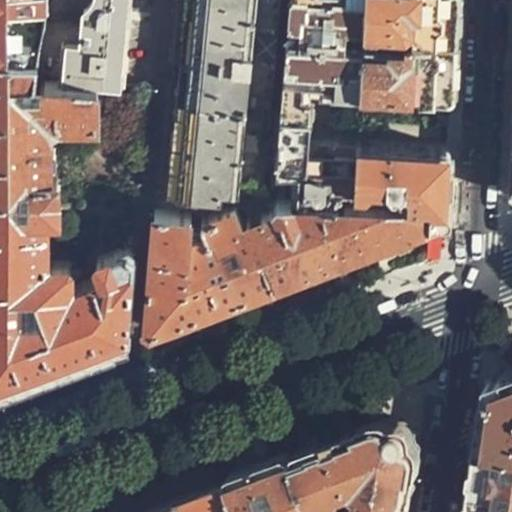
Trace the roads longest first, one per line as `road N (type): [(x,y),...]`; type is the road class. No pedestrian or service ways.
road 1 (residential): [(162,0),(122,436)]
road 2 (secondary): [(473,300),(122,436)]
road 3 (residential): [(491,0),(473,300)]
road 4 (residential): [(473,300),(438,511)]
road 5 (secondary): [(122,436),(0,484)]
